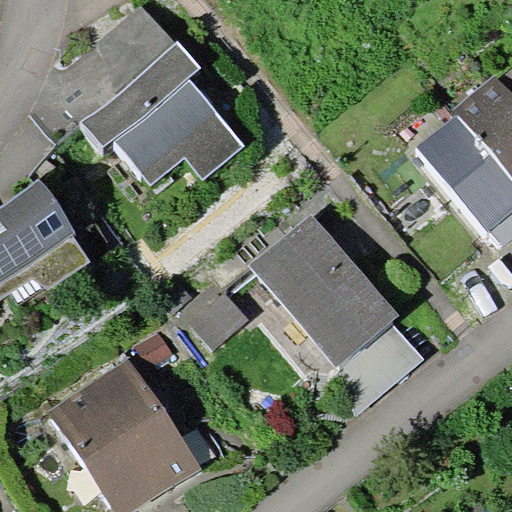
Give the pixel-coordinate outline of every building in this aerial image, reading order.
[(99,43),(116,94),(175,44),(142,6),(99,43)] [(202,67),(179,41),(175,44),(116,94),(81,122),(103,146),(112,139),(151,185),(186,159),(204,178),(245,146),(189,78),(202,67)] [(511,68),(501,77),(511,90),(511,68)] [(511,90),(501,77),(455,111),(459,116),(511,177),(511,90)] [(511,177),(459,116),(419,147),(487,231),(490,229),(504,246),(511,239),(511,177)] [(0,205),(0,298),(32,279),(49,288),(91,262),(73,235),(77,233),(40,179),(0,205)] [(313,213),(250,265),(337,367),(399,315),(313,213)] [(249,321),(217,283),(180,314),(212,352),(249,321)] [(158,331),(134,346),(149,370),(173,355),(158,331)] [(47,411),(115,511),(133,511),(201,467),(127,358),(47,411)]
